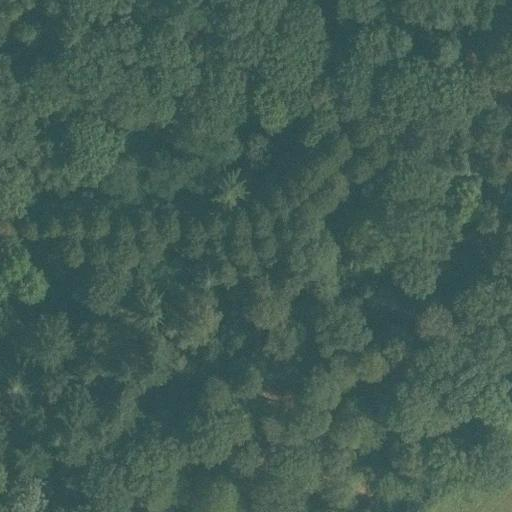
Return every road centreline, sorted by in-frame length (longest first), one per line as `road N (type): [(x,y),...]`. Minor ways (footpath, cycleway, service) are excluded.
road 1 (track): [(0,286),(57,224),(226,221),(279,201),(387,104)]
road 2 (track): [(387,104),(470,48),(511,34)]
